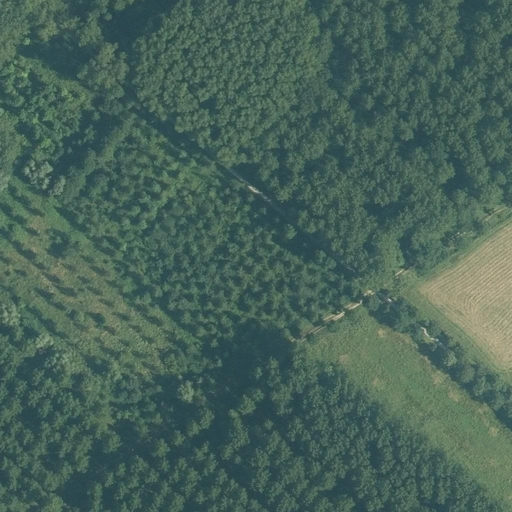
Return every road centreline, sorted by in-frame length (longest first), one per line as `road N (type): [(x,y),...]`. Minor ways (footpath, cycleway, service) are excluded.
road 1 (track): [(373,289),(28,511)]
road 2 (track): [(511,198),(373,289)]
